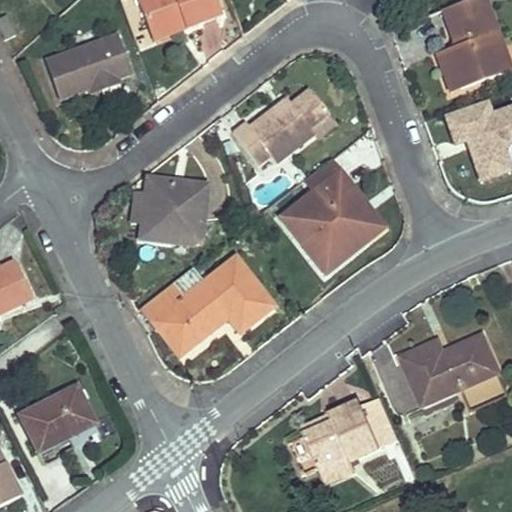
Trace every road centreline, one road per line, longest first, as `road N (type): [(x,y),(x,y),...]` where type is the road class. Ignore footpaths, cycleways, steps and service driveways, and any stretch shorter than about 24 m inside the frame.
road 1 (residential): [(56,206),(107,179),(290,39),(335,31),(360,48),(445,255)]
road 2 (residential): [(445,255),(314,344),(174,455)]
road 3 (residential): [(174,455),(56,206)]
